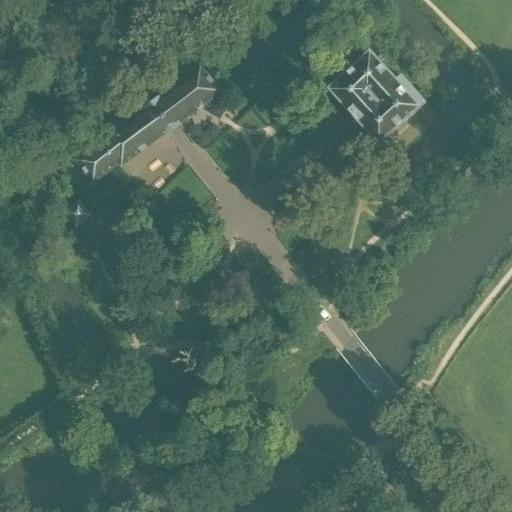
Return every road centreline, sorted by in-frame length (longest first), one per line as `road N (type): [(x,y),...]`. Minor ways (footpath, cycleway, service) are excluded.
road 1 (residential): [(480,511),(243,215)]
road 2 (residential): [(243,215),(67,0)]
